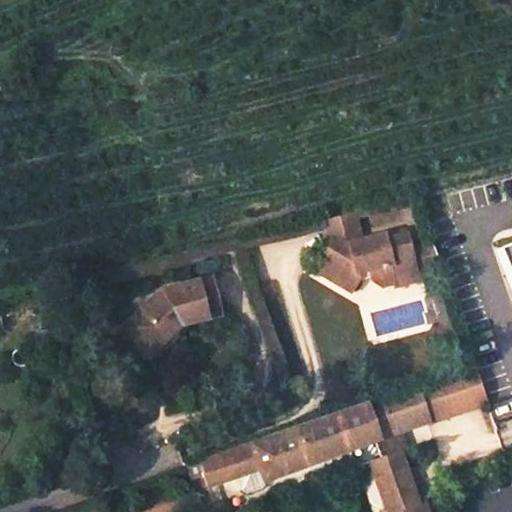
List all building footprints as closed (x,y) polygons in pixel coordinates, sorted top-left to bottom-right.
[(352,211),(324,218),(331,242),(315,268),(349,289),(357,275),(356,269),(368,266),(371,278),(380,284),(394,281),(393,276),(414,271),(404,233),(383,239),(382,233),(360,239),(352,211)] [(511,244),(496,251),(511,290),(511,244)] [(162,289),(122,327),(148,353),(179,324),(221,312),(211,276),(162,289)] [(435,378),(412,386),(426,420),(448,411),(435,378)] [(263,481),(390,433),(426,420),(412,386),(199,462),(185,467),(193,490),(206,486),(233,477),(238,491),(244,494),(258,490),(261,485),(260,482),(263,481)] [(384,500),(386,505),(375,509),(375,511),(428,511),(421,492),(414,494),(410,485),(413,479),(408,464),(401,460),(398,453),(405,450),(398,430),(390,433),(347,449),(355,471),(363,468),(360,477),(367,498),(376,503),(384,500)] [(211,499),(199,503),(202,511),(215,511),(214,506),(211,499)] [(215,511),(228,511),(224,502),(214,506),(215,511)]
